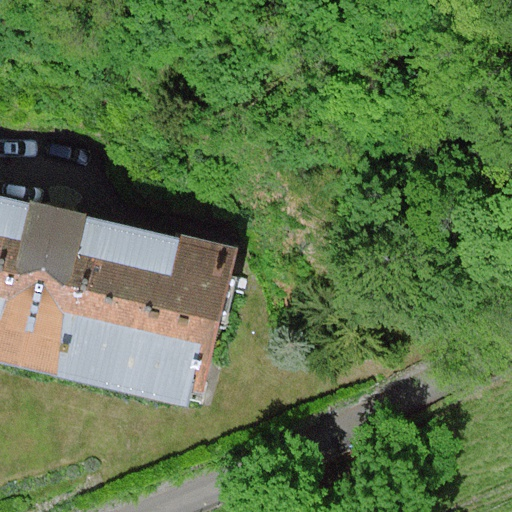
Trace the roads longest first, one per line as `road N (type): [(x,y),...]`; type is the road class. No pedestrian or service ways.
road 1 (motorway): [(172,511),(85,0)]
road 2 (unclassified): [(511,333),(330,434),(147,511)]
